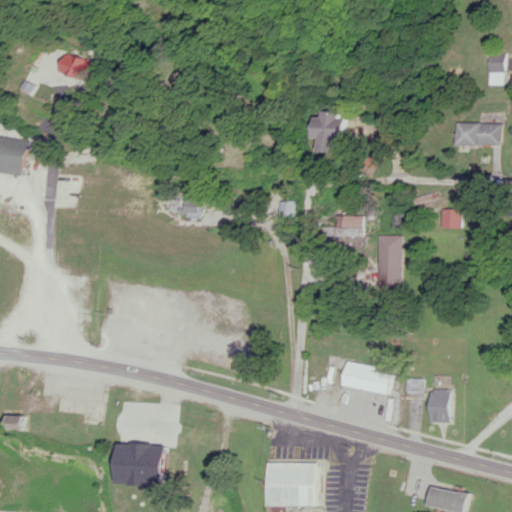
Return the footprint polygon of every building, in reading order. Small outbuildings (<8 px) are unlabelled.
[(511,53),(489,53),(489,84),(511,84),(511,53)] [(315,117),(315,138),(324,138),(324,152),(341,153),(342,138),(349,138),(350,118),(342,118),(342,112),(323,111),(323,117),(315,117)] [(505,146),(505,123),(457,123),(457,146),(505,146)] [(0,171),(26,175),(30,140),(0,136),(0,171)] [(113,175),(59,172),(58,196),(66,196),(65,216),(98,217),(98,208),(152,211),(152,200),(147,200),(148,187),(113,185),(113,175)] [(181,215),(207,215),(207,193),(181,193),(181,215)] [(297,221),(297,200),(281,200),(281,221),(297,221)] [(465,227),(464,209),(445,209),(445,227),(465,227)] [(325,226),(325,235),(366,235),(366,215),(339,215),(339,226),(325,226)] [(404,235),(381,235),(381,293),(404,293),(404,235)] [(347,386),(390,394),(394,375),(375,371),(376,365),(351,361),(347,386)] [(427,378),(409,378),(409,398),(427,398),(427,378)] [(455,389),(435,389),(435,422),(455,422),(455,389)] [(32,414),(14,416),(15,432),(34,430),(32,414)] [(325,505),(325,462),(275,462),(275,505),(325,505)] [(473,511),(476,492),(438,487),(435,507),(472,511),(473,511)]
